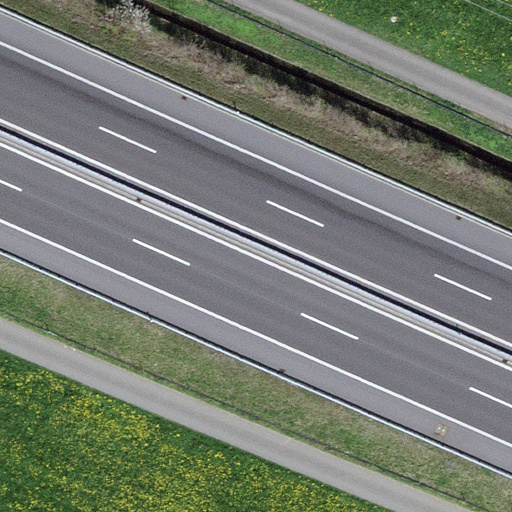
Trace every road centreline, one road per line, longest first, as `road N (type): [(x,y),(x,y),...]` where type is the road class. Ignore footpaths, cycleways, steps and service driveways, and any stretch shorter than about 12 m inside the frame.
road 1 (motorway): [(0,177),(511,402)]
road 2 (motorway): [(511,307),(0,83)]
road 3 (unclassified): [(0,329),(430,511)]
road 4 (unclassified): [(511,111),(263,0)]
